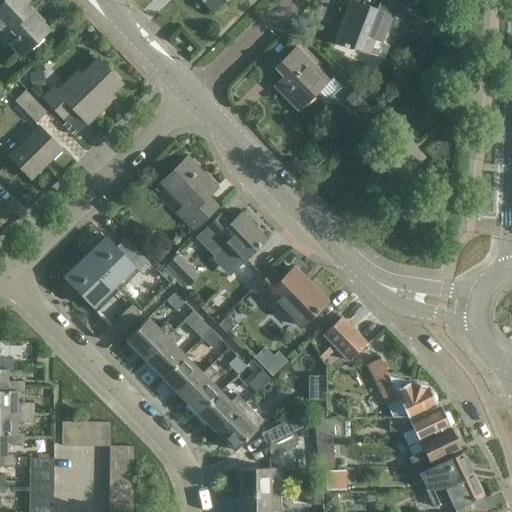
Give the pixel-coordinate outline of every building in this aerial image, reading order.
[(21,56),(49,29),(25,3),(28,0),(4,0),(0,4),(0,8),(1,10),(0,10),(0,29),(12,41),(9,44),(21,56)] [(202,0),(213,11),(224,0),(202,0)] [(401,19),(405,7),(385,0),(380,0),(377,9),(352,0),(337,41),(370,53),(375,39),(381,41),(391,16),(401,19)] [(426,23),(415,19),(411,30),(422,34),(426,23)] [(300,111),(330,81),(295,47),(275,66),(284,75),(274,85),(300,111)] [(104,101),(121,84),(97,59),(81,74),(77,70),(57,90),(54,87),(43,97),(62,117),(72,108),(87,124),(107,104),(104,101)] [(42,72),(30,74),(32,86),(43,85),(42,72)] [(35,122),(46,111),(24,90),(13,101),(35,122)] [(29,178),(60,148),(38,126),(8,156),(11,159),(29,178)] [(192,229),(217,204),(207,195),(216,186),(186,156),(160,182),(183,205),(176,213),(192,229)] [(200,233),(210,243),(219,253),(227,244),(243,260),(266,237),(240,211),(229,222),(220,213),(200,233)] [(83,256),(113,286),(118,291),(148,261),(131,244),(121,253),(104,236),(83,256)] [(176,255),(167,264),(187,284),(196,275),(176,255)] [(113,286),(83,256),(63,276),(92,306),(113,286)] [(300,325),(324,302),(300,278),(303,275),(294,266),(282,278),(273,269),(253,289),(263,299),(269,293),(300,325)] [(175,310),(183,302),(173,292),(165,300),(175,310)] [(119,333),(139,313),(130,304),(110,324),(119,333)] [(159,341),(172,328),(164,321),(157,328),(146,317),(124,339),(142,357),(159,341)] [(348,361),(366,343),(340,317),(322,334),(348,361)] [(191,326),(201,336),(209,328),(200,318),(191,326)] [(183,354),(173,344),(180,337),(172,328),(159,341),(142,357),(160,376),(183,354)] [(211,347),(219,339),(209,328),(201,336),(211,347)] [(160,376),(178,395),(201,372),(183,354),(160,376)] [(238,373),(246,365),(236,355),(228,363),(238,373)] [(0,369),(13,370),(14,360),(0,359),(0,369)] [(178,395),(196,412),(219,390),(208,379),(216,371),(209,364),(201,372),(178,395)] [(0,391),(23,392),(23,381),(5,381),(5,370),(13,371),(13,370),(0,369),(0,391)] [(256,392),(271,377),(262,369),(248,383),(256,392)] [(388,377),(376,383),(383,399),(384,399),(387,406),(393,417),(393,418),(408,417),(436,404),(427,387),(388,377)] [(196,412),(215,432),(246,402),(238,394),(230,401),(219,390),(196,412)] [(0,412),(33,413),(33,402),(15,402),(16,392),(23,392),(0,391),(0,412)] [(246,402),(215,432),(233,450),(257,428),(256,427),(263,420),(246,402)] [(414,431),(419,441),(450,426),(439,405),(410,421),(389,421),(389,431),(414,431)] [(0,434),(23,434),(23,432),(15,432),(15,423),(33,423),(33,413),(0,412),(0,434)] [(261,432),(267,445),(292,432),(292,431),(301,427),(297,417),(287,422),(286,420),(261,432)] [(313,417),(315,443),(332,443),(331,417),(313,417)] [(72,445),(73,421),(61,421),(61,445),(72,445)] [(85,445),(85,421),(73,421),(72,445),(85,445)] [(97,445),(97,421),(85,421),(85,445),(97,445)] [(97,445),(109,445),(109,421),(97,421),(97,445)] [(450,426),(419,441),(423,451),(409,458),(411,463),(430,462),(460,447),(450,426)] [(272,456),(297,444),(292,432),(267,445),(272,456)] [(0,455),(13,455),(13,454),(6,454),(6,444),(23,444),(23,434),(0,434),(0,455)] [(332,443),(315,443),(317,467),(332,467),(332,443)] [(132,458),(132,445),(109,445),(109,458),(132,458)] [(444,487),(472,473),(463,453),(434,467),(442,483),(444,487)] [(0,476),(3,476),(0,475),(0,465),(13,465),(13,455),(0,455),(0,476)] [(29,458),(29,470),(53,471),(53,458),(29,458)] [(132,458),(109,458),(109,471),(132,471),(132,458)] [(415,482),(415,465),(391,466),(391,483),(415,482)] [(281,468),(271,468),(239,468),(239,494),(281,493),(281,468)] [(345,469),(325,470),(325,489),(345,489),(345,469)] [(29,482),(53,482),(53,471),(29,470),(29,482)] [(132,471),(109,471),(109,482),(132,482),(132,471)] [(433,506),(450,498),(454,508),(456,511),(463,511),(463,509),(485,508),(479,496),(483,494),(472,473),(444,487),(440,488),(425,489),(433,506)] [(53,495),(53,482),(29,482),(29,495),(53,495)] [(132,482),(109,482),(109,495),(132,495),(132,482)] [(281,493),(239,494),(238,511),(280,511),(281,494),(281,493)] [(29,507),(53,507),(53,495),(29,495),(29,507)] [(132,495),(109,495),(109,506),(132,506),(132,495)]
